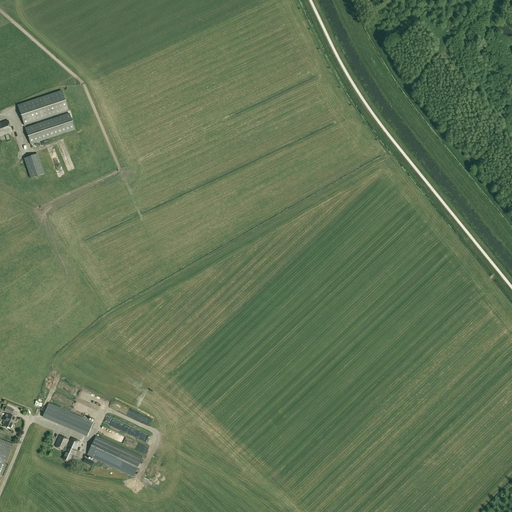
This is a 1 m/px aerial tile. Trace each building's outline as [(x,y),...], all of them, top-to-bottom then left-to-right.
[(45,96),(17,106),(24,126),(52,117),(68,111),(62,91),(45,96)] [(25,128),(30,145),(75,131),(69,113),(25,128)] [(0,137),(11,135),(7,123),(0,124),(0,137)] [(44,174),(38,154),(24,159),(31,179),(44,174)] [(58,168),(62,166),(56,154),(53,156),(58,168)] [(95,396),(91,403),(100,407),(103,400),(95,396)] [(88,436),(94,423),(49,404),(43,417),(88,436)] [(8,415),(6,415),(4,421),(5,422),(3,426),(10,429),(13,422),(14,422),(16,419),(10,416),(11,415),(12,415),(13,410),(6,407),(3,406),(2,410),(5,411),(4,412),(9,413),(8,415)] [(75,456),(80,458),(82,453),(76,451),(80,442),(72,438),(68,446),(67,445),(69,440),(60,436),(55,447),(67,452),(64,460),(70,462),(71,459),(72,459),(73,459),(75,456)] [(143,458),(122,448),(97,436),(87,455),(133,477),(143,458)] [(12,446),(0,440),(0,475),(1,476),(6,465),(5,465),(12,446)]
